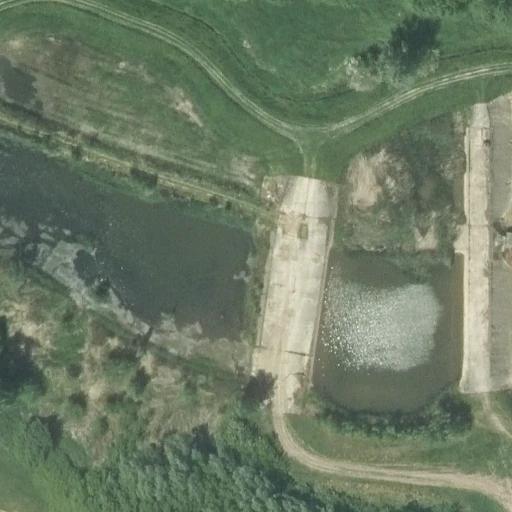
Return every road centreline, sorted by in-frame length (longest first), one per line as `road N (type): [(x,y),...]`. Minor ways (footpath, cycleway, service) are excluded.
road 1 (track): [(308,133),(274,425),(280,444),(314,467),(511,490)]
road 2 (track): [(511,444),(484,407),(483,71)]
road 3 (track): [(511,68),(396,96),(308,133)]
